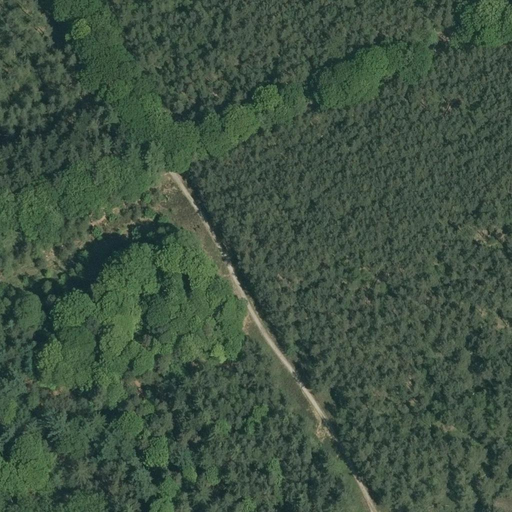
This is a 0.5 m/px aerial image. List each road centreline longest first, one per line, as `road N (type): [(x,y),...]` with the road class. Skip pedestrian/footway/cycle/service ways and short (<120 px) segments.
road 1 (track): [(65,0),(161,162),(209,226),(246,302),(355,464),(374,511)]
road 2 (track): [(0,228),(511,23)]
